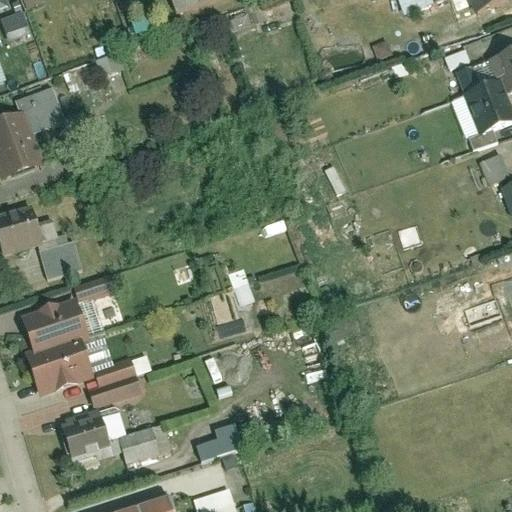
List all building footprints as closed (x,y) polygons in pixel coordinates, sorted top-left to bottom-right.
[(9,0),(0,0),(0,13),(13,9),(9,0)] [(177,0),(183,15),(227,0),(177,0)] [(511,2),(511,0),(474,0),(481,15),(511,2)] [(23,13),(0,20),(0,21),(8,43),(31,35),(23,13)] [(447,59),(451,69),(470,62),(466,52),(447,59)] [(511,54),(494,61),(510,97),(511,96),(511,54)] [(28,113),(0,123),(0,165),(6,182),(49,167),(28,113)] [(479,165),(489,187),(510,178),(501,156),(479,165)] [(37,207),(0,217),(0,229),(8,258),(50,246),(37,207)] [(46,281),(82,274),(76,243),(40,251),(46,281)] [(229,276),(240,308),(254,303),(243,271),(229,276)] [(81,298),(27,318),(39,357),(95,339),(81,298)] [(90,344),(34,361),(45,397),(101,380),(90,344)] [(106,416),(67,428),(77,458),(117,446),(106,416)] [(264,445),(293,435),(288,420),(259,429),(264,445)] [(195,447),(200,464),(242,452),(235,425),(214,431),(216,441),(195,447)] [(235,511),(231,491),(195,499),(197,511),(235,511)] [(178,511),(174,499),(143,509),(144,511),(178,511)]
